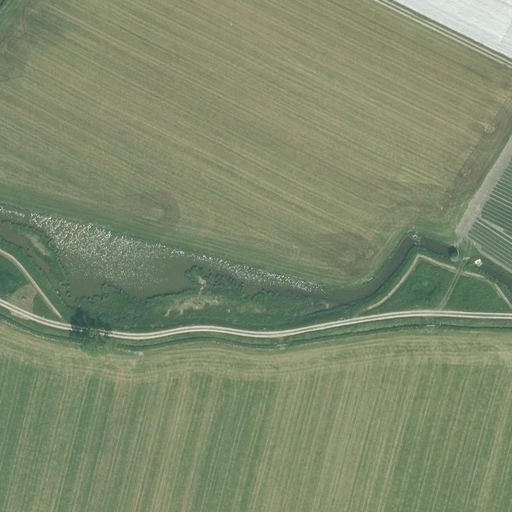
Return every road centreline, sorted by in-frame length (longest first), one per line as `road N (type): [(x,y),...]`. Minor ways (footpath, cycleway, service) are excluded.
road 1 (track): [(326,326),(143,336),(69,328)]
road 2 (track): [(511,316),(421,313),(326,326)]
road 3 (track): [(511,66),(377,0)]
